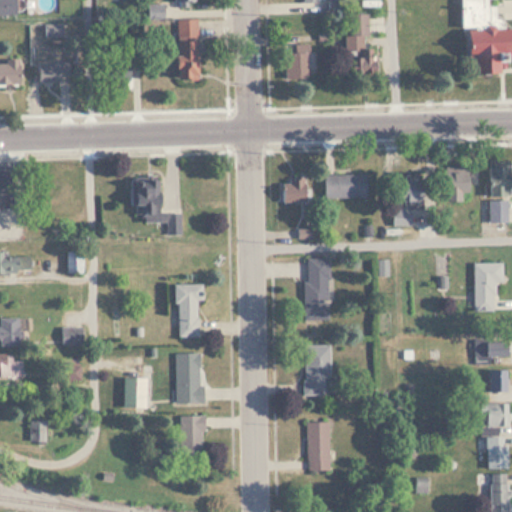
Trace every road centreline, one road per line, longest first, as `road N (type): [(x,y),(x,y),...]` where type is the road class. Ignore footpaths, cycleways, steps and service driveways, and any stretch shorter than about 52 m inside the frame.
road 1 (residential): [(511,120),(0,138)]
road 2 (residential): [(252,511),(250,130)]
road 3 (residential): [(250,130),(245,0)]
